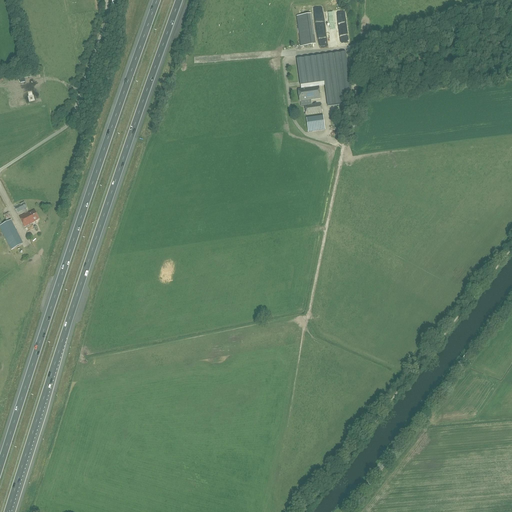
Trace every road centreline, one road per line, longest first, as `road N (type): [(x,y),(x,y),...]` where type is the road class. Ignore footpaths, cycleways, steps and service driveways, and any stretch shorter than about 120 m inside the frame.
road 1 (motorway): [(7,511),(179,0)]
road 2 (motorway): [(156,0),(0,465)]
road 3 (track): [(307,318),(355,93),(349,47)]
road 4 (tertiary): [(344,511),(511,298)]
road 5 (unclassified): [(0,169),(69,122),(106,0)]
road 6 (unclassified): [(346,47),(498,0)]
road 7 (track): [(196,59),(346,47)]
